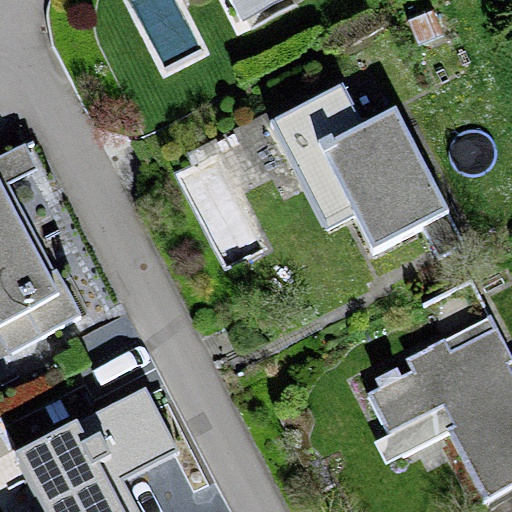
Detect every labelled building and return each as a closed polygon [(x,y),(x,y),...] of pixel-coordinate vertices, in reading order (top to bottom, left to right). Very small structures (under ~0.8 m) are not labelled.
[(228,0),(241,23),(286,0),(228,0)] [(400,100),(291,162),(362,285),(470,223),(400,100)] [(0,158),(0,358),(83,314),(0,158)] [(511,313),(388,380),(458,511),(504,511),(511,508),(511,313)] [(199,511),(139,394),(29,450),(61,511),(199,511)]
